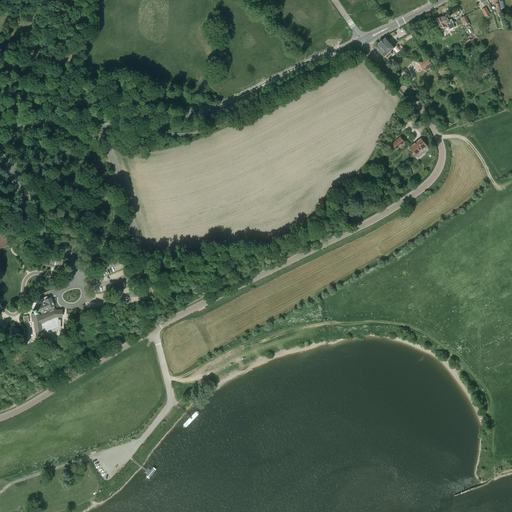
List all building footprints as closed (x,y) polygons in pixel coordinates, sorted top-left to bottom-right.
[(490,14),(486,7),(482,10),(485,17),(490,14)] [(447,25),(448,28),(449,30),(455,27),(453,24),(454,24),(451,19),(449,21),(446,16),(441,18),(441,17),(437,19),(435,20),(437,24),(439,23),(441,28),(447,25)] [(376,47),(378,50),(379,49),(382,47),(383,48),(385,46),(386,46),(390,47),(392,45),(392,46),(393,45),(391,42),(390,43),(386,38),(385,38),(382,41),(378,44),(379,44),(376,47),(375,47),(376,48),(376,47)] [(379,49),(378,50),(384,57),(385,57),(387,58),(392,54),(390,51),(394,48),(392,46),(392,45),(390,47),(386,46),(385,46),(383,48),(382,47),(379,49)] [(422,62),(426,67),(430,63),(426,58),(422,62)] [(392,144),(397,150),(406,142),(401,137),(392,144)] [(410,147),(416,156),(417,155),(419,157),(428,149),(427,147),(420,138),(410,147)] [(0,233),(0,250),(12,247),(7,232),(0,233)] [(59,259),(60,256),(47,253),(45,265),(63,269),(64,264),(61,264),(62,260),(59,259)] [(35,308),(32,310),(34,313),(31,314),(32,321),(33,321),(35,333),(42,332),(44,333),(58,327),(58,317),(60,317),(60,313),(61,313),(61,310),(55,304),(54,305),(50,297),(33,304),(35,308)]
